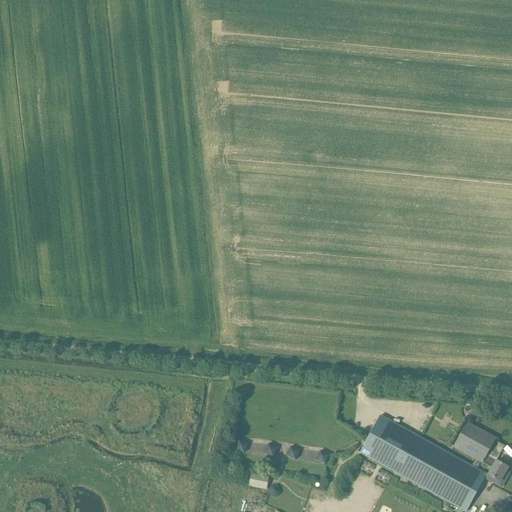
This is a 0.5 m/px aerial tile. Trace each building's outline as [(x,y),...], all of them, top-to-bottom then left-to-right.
[(360,454),(464,511),(465,511),(485,478),(487,475),(381,416),(360,454)] [(496,439),(467,423),(453,447),(482,463),(483,463),(492,469),(488,476),(487,475),(485,478),(501,488),(508,477),(504,475),(508,468),(496,461),(487,456),(496,439)] [(239,440),(234,449),(243,454),(248,445),(239,440)] [(268,444),(264,453),(273,457),(277,448),(268,444)] [(299,452),(290,448),(286,457),(295,461),(299,452)] [(315,460),(324,465),(329,456),(319,451),(315,460)] [(263,489),(265,480),(251,477),(249,487),(263,489)] [(279,494),(279,492),(279,491),(279,490),(278,489),(278,488),(277,488),(275,487),(274,487),(273,487),(272,487),(271,488),(270,488),(269,489),(269,490),(268,491),(268,492),(268,494),(269,495),(269,496),(270,497),(271,497),(272,498),(273,498),(274,498),(275,498),(277,497),(278,497),(278,496),(279,495),(279,494)]
